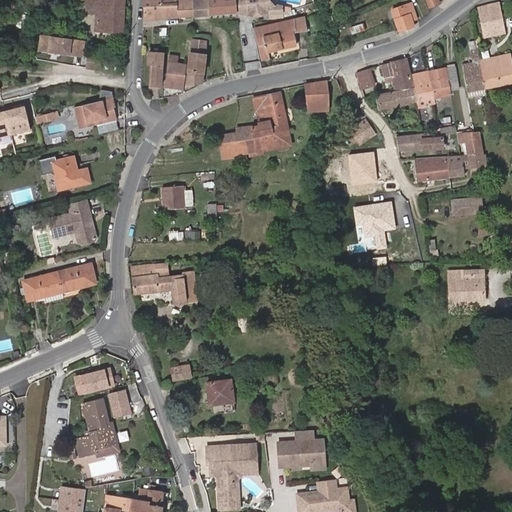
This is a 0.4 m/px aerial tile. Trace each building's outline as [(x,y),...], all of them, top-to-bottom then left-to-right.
[(124,0),(99,0),(97,28),(124,30),(124,0)] [(144,0),(146,18),(163,17),(162,5),(162,0),(144,0)] [(177,0),(178,3),(179,16),(195,14),(194,0),(177,0)] [(194,0),(195,14),(238,11),(237,0),(194,0)] [(284,6),(271,2),(269,0),(237,0),(238,11),(248,12),(269,10),(269,9),(271,9),(271,16),(285,15),(284,6)] [(411,2),(407,4),(412,18),(417,16),(411,2)] [(478,6),(478,7),(482,29),(492,27),(493,35),(506,32),(500,2),(478,6)] [(162,5),(163,17),(179,16),(178,3),(162,5)] [(412,18),(407,4),(393,9),(400,29),(415,23),(412,18)] [(342,8),(331,13),(336,23),(346,18),(342,8)] [(296,29),(307,26),(306,16),(294,19),(296,29)] [(292,29),(296,29),(294,19),(256,28),(262,52),(296,44),(292,29)] [(347,37),(351,50),(364,46),(360,33),(347,37)] [(43,38),(50,52),(57,49),(51,37),(43,38)] [(68,50),(84,51),(85,41),(60,39),(59,49),(68,50)] [(208,41),(193,39),(191,53),(187,84),(204,80),(208,41)] [(481,59),(477,41),(470,42),(474,62),(463,64),(468,90),(486,87),(481,59)] [(189,43),(181,42),(179,52),(187,54),(189,43)] [(87,63),(89,52),(84,51),(68,50),(67,61),(87,63)] [(164,52),(149,51),(149,62),(154,62),(153,84),(161,84),(163,63),(164,52)] [(87,63),(87,66),(102,68),(103,53),(89,52),(87,63)] [(481,59),(486,87),(511,81),(511,56),(511,52),(481,59)] [(398,89),(413,86),(407,57),(392,61),(392,62),(383,64),(385,75),(394,73),(398,89)] [(187,64),(170,61),(167,85),(183,87),(187,64)] [(455,65),(446,67),(449,82),(458,80),(455,65)] [(368,67),(357,71),(360,82),(362,88),(366,87),(365,80),(372,78),(368,67)] [(446,67),(429,71),(434,97),(452,94),(449,82),(446,67)] [(415,86),(414,86),(413,86),(416,101),(434,97),(429,71),(413,74),(415,86)] [(374,84),(372,78),(365,80),(366,87),(374,84)] [(306,84),(309,112),(329,111),(327,81),(306,84)] [(381,108),(416,101),(413,86),(398,89),(377,94),(381,108)] [(281,93),(254,98),(260,125),(253,127),(253,125),(240,128),(241,132),(220,135),(223,150),(232,148),(256,144),(256,150),(292,144),(289,128),(281,93)] [(97,119),(119,114),(117,105),(118,105),(116,96),(77,105),(82,127),(91,125),(91,123),(98,122),(97,119)] [(33,128),(27,104),(16,107),(8,109),(14,133),(33,128)] [(0,136),(14,133),(8,109),(0,110),(0,136)] [(55,110),(40,114),(41,121),(57,116),(55,110)] [(120,118),(119,114),(97,119),(98,122),(91,123),(91,125),(120,118)] [(368,119),(345,135),(355,150),(377,133),(368,119)] [(456,121),(440,124),(442,131),(457,128),(456,121)] [(458,134),(462,154),(469,154),(482,153),(479,130),(474,130),(466,131),(466,133),(458,134)] [(429,131),(398,135),(400,150),(444,144),(443,134),(429,136),(429,131)] [(233,154),(256,150),(256,144),(232,148),(233,154)] [(470,168),(487,165),(485,153),(482,153),(469,154),(470,168)] [(77,154),(54,160),(61,189),(94,182),(90,168),(81,170),(77,154)] [(448,155),(451,176),(465,174),(464,168),(462,154),(448,155)] [(448,155),(416,157),(419,181),(451,176),(448,155)] [(184,190),(163,192),(163,196),(168,195),(169,207),(185,205),(184,190)] [(482,196),(451,200),(453,215),(478,212),(480,232),(494,230),(493,218),(489,218),(487,206),(483,206),(482,196)] [(96,236),(92,221),(90,222),(88,216),(91,215),(89,208),(87,199),(71,203),(73,212),(49,217),(53,236),(75,231),(78,241),(81,243),(95,239),(96,236)] [(216,199),(208,200),(208,213),(209,213),(216,213),(217,213),(216,199)] [(229,213),(228,199),(216,199),(217,213),(218,213),(227,213),(229,213)] [(392,199),(353,204),(358,242),(369,241),(370,249),(386,247),(384,229),(395,227),(392,199)] [(5,206),(1,207),(3,216),(12,213),(11,210),(6,211),(5,206)] [(3,216),(1,207),(0,207),(0,217),(1,220),(13,217),(12,213),(3,216)] [(59,271),(64,289),(79,285),(79,286),(103,281),(98,261),(59,271)] [(168,263),(132,266),(135,293),(172,289),(174,304),(186,303),(186,302),(197,301),(194,271),(183,272),(183,274),(169,275),(168,263)] [(57,291),(64,289),(59,271),(30,278),(34,298),(58,292),(57,291)] [(451,300),(485,299),(483,272),(450,273),(451,300)] [(250,317),(243,318),(244,330),(251,329),(250,317)] [(172,366),(174,379),(191,376),(190,364),(172,366)] [(112,365),(75,373),(79,392),(116,384),(112,365)] [(232,378),(208,381),(211,403),(235,400),(232,378)] [(126,390),(110,394),(115,412),(130,409),(126,390)] [(91,437),(85,438),(76,440),(80,458),(96,455),(95,450),(113,446),(109,429),(105,430),(104,425),(110,424),(103,398),(83,403),(89,431),(91,437)] [(132,414),(130,409),(115,412),(116,418),(132,414)] [(109,429),(113,446),(118,444),(114,423),(110,424),(104,425),(105,430),(109,429)] [(314,429),(297,430),(298,440),(280,441),(281,466),(294,465),(295,465),(295,462),(300,462),(301,465),(302,465),(313,464),(313,461),(326,460),(325,446),(322,446),(322,439),(315,439),(314,429)] [(258,465),(257,443),(208,446),(208,464),(211,464),(211,465),(216,465),(216,475),(218,475),(220,503),(230,502),(230,509),(240,508),(239,481),(231,482),(230,475),(238,466),(258,465)] [(326,460),(313,461),(313,464),(313,468),(327,468),(326,460)] [(231,482),(239,481),(239,479),(244,474),(258,473),(258,465),(238,466),(230,475),(231,482)] [(301,511),(318,511),(343,509),(350,500),(349,487),(338,488),(337,478),(320,480),(321,490),(299,492),(301,511)] [(108,496),(105,511),(121,511),(122,509),(132,511),(136,511),(163,511),(166,491),(165,491),(141,488),(140,500),(108,496)] [(70,508),(86,510),(88,495),(72,493),(70,508)] [(356,511),(355,499),(350,500),(343,509),(342,511),(356,511)]
